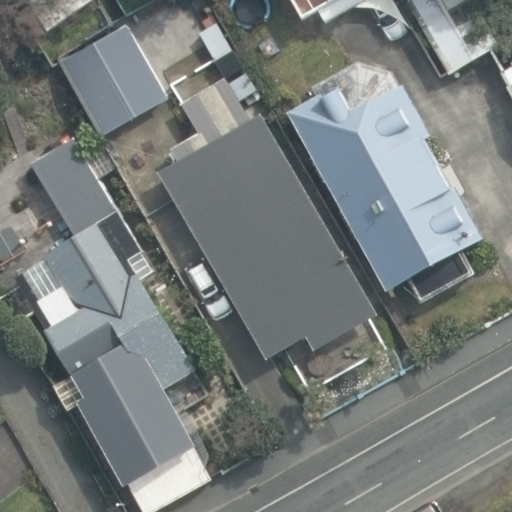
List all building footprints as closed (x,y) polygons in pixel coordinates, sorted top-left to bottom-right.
[(33,0),(20,9),(43,39),(95,0),(33,0)] [(292,0),(305,23),(322,13),(326,21),(363,0),(292,0)] [(408,0),(450,76),(503,46),(477,0),(408,0)] [(64,62),(105,135),(172,97),(130,24),(64,62)] [(216,61),(234,51),(220,25),(202,34),(216,61)] [(511,66),(503,72),(511,87),(511,66)] [(414,281),(425,301),(480,271),(467,249),(490,237),(408,81),(357,76),(294,110),(391,293),(414,281)] [(161,174),(272,361),(317,334),(325,347),(386,311),(268,112),(256,120),(233,81),(183,110),(200,139),(175,154),(180,163),(161,174)] [(84,404),(146,511),(152,511),(216,474),(169,385),(196,369),(135,260),(149,250),(79,136),(34,163),(77,237),(48,255),(52,262),(34,274),(48,302),(38,308),(75,373),(57,384),(72,411),(84,404)] [(44,494),(55,511),(109,511),(58,431),(30,448),(55,487),(44,494)]
